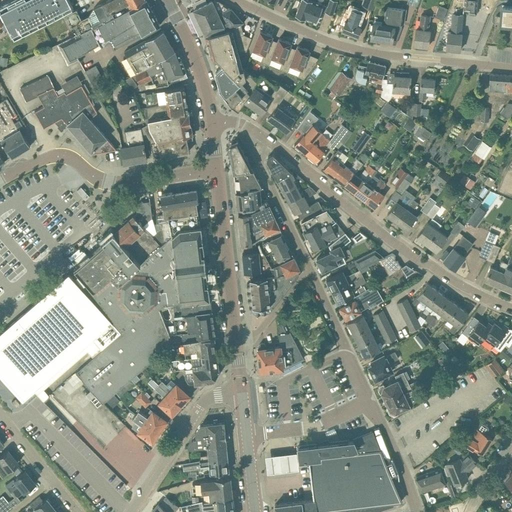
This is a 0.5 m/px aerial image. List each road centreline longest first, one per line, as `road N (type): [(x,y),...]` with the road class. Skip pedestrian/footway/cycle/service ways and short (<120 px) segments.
road 1 (residential): [(511,309),(419,261),(254,130)]
road 2 (unclassified): [(232,0),(363,51),(511,67)]
road 3 (residential): [(0,180),(59,155),(115,183),(217,168)]
road 4 (residential): [(132,511),(200,407),(217,394),(241,393)]
road 5 (tertiary): [(236,335),(217,168)]
road 6 (residential): [(310,268),(253,144),(254,130)]
road 7 (residential): [(369,402),(310,268)]
road 8 (tertiary): [(211,125),(167,0)]
road 9 (residential): [(245,433),(311,427),(369,402)]
road 10 (residential): [(76,511),(0,416)]
